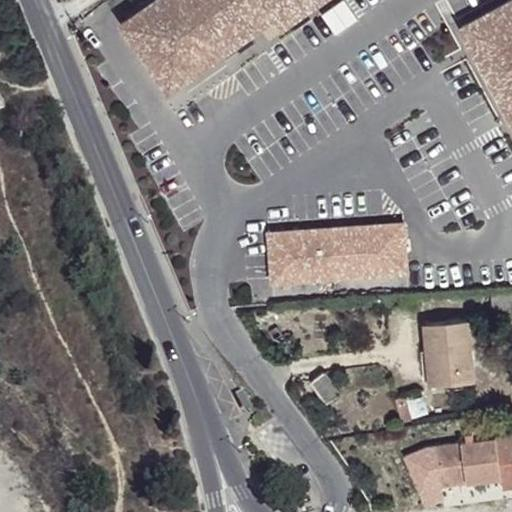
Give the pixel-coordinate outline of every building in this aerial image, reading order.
[(155,0),(121,24),(169,91),(275,16),(282,11),(307,9),(319,0),(155,0)] [(511,0),(509,0),(460,27),(511,121),(511,0)] [(307,9),(282,11),(275,16),(284,26),(307,9)] [(511,307),(511,294),(491,296),(492,309),(511,307)] [(469,319),(424,323),(429,384),(475,380),(469,319)] [(325,371),(310,382),(326,404),(341,393),(325,371)] [(395,398),(402,422),(412,418),(404,395),(395,398)] [(511,434),(436,445),(442,486),(469,482),(477,481),(502,478),(503,488),(511,486),(511,434)] [(470,491),(478,489),(477,481),(469,482),(470,491)]
